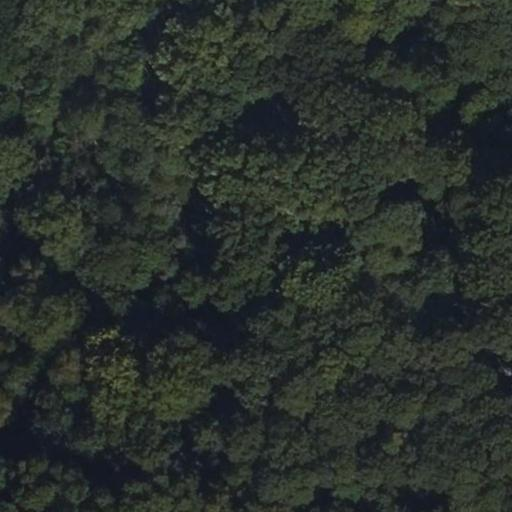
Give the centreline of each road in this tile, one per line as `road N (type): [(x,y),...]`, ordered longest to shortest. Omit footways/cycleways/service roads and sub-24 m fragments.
road 1 (track): [(432,0),(175,467)]
road 2 (track): [(175,467),(135,482),(0,472)]
